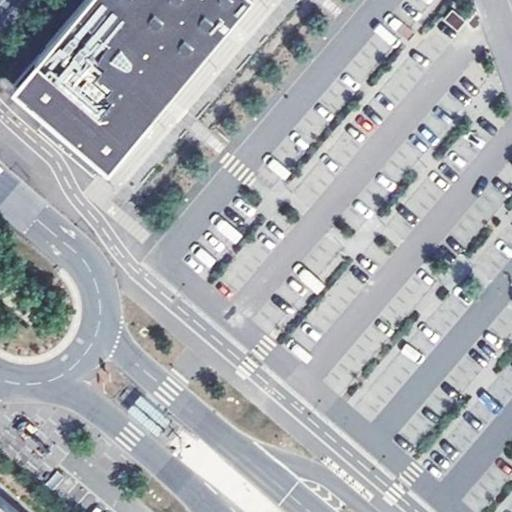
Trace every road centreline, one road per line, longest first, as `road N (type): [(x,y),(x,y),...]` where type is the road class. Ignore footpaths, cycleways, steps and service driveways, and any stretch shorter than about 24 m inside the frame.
road 1 (secondary): [(310,511),(98,330)]
road 2 (secondary): [(50,381),(86,397),(205,500)]
road 3 (secondary): [(98,330),(92,272),(0,188)]
